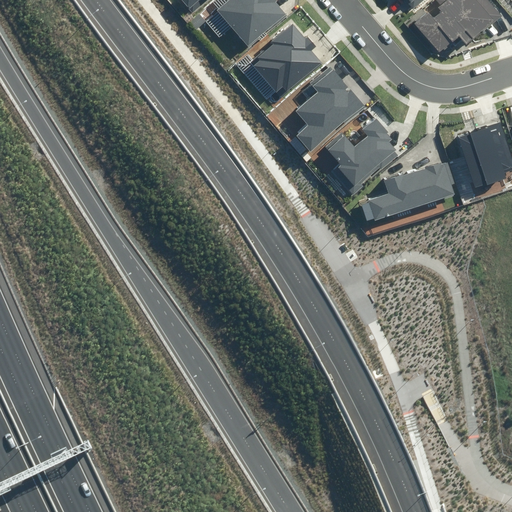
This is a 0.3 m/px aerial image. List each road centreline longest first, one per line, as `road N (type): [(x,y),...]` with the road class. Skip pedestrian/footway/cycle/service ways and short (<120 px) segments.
road 1 (motorway): [(0,53),(288,511)]
road 2 (residential): [(511,67),(457,85),(423,82),(342,0)]
road 3 (motorway): [(0,328),(81,511)]
